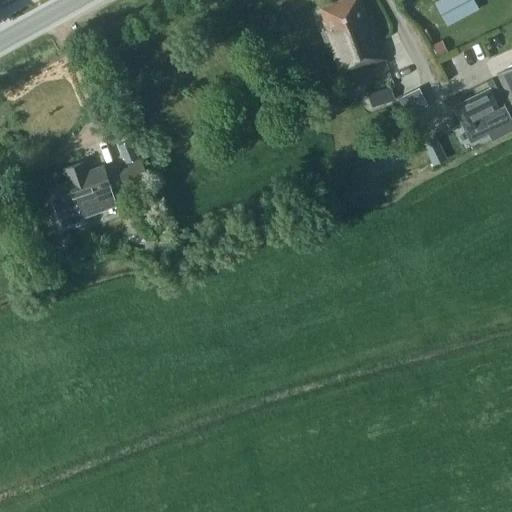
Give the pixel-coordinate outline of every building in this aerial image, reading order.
[(323,31),(327,44),(331,43),(341,74),(385,58),(370,15),(366,16),(360,0),(337,0),(320,6),(326,21),(324,22),(327,30),(323,31)] [(440,0),(435,3),(446,24),(478,7),(474,0),(440,0)] [(446,51),(441,41),(432,45),(437,55),(446,51)] [(511,67),(498,74),(511,102),(511,67)] [(368,94),(371,106),(395,98),(392,86),(368,94)] [(423,87),(404,96),(412,114),(432,105),(423,87)] [(511,128),(511,118),(505,104),(499,107),(490,88),(464,100),(454,105),(459,115),(471,139),(487,131),(492,139),(511,128)] [(439,149),(434,138),(423,143),(428,154),(439,149)] [(129,167),(118,171),(125,188),(148,179),(141,162),(139,162),(130,140),(119,144),(127,163),(129,167)] [(64,168),(69,180),(47,188),(61,227),(82,220),(75,200),(95,193),(99,203),(114,198),(110,185),(111,185),(104,165),(87,171),(84,161),(64,168)] [(164,254),(167,243),(147,239),(144,249),(164,254)]
